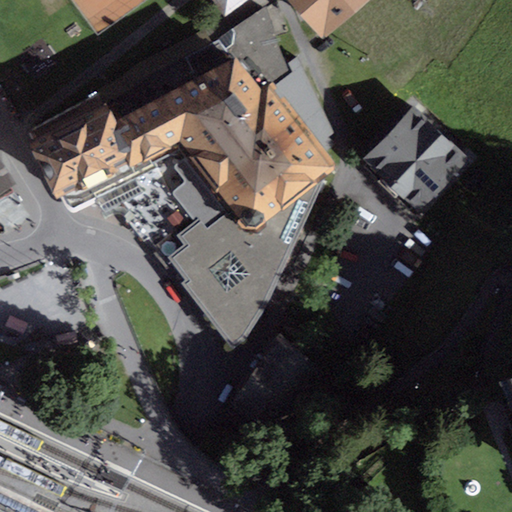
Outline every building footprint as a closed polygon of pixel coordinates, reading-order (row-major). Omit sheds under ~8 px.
[(218,0),(226,10),(238,0),(218,0)] [(302,0),(323,25),(352,0),(302,0)] [(262,55),(240,26),(142,78),(145,86),(105,103),(99,92),(43,126),(92,213),(121,199),(125,207),(157,191),(152,177),(185,155),(194,168),(204,182),(191,192),(216,220),(179,250),(197,272),(191,276),(237,334),(251,348),(263,340),(287,303),(302,276),(341,190),(337,172),(354,157),(293,85),(287,90),(262,55)] [(370,153),(418,198),(461,154),(414,108),(370,153)] [(0,193),(12,186),(0,167),(0,193)] [(282,337),(243,394),(266,411),(274,408),(277,413),(298,404),(303,398),(297,394),(305,382),(310,385),(320,372),(282,337)]
